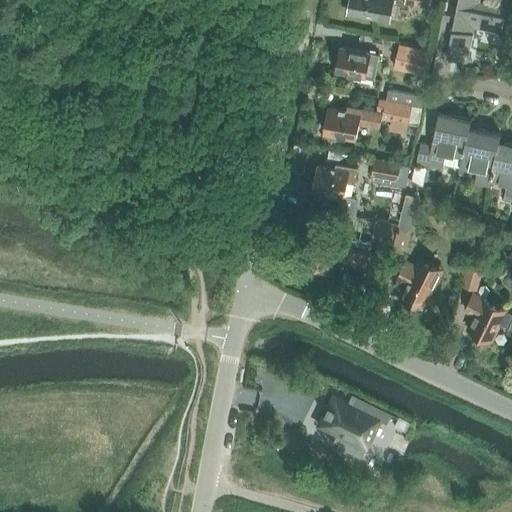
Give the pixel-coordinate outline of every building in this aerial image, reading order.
[(348,10),(348,13),(390,21),(393,2),(404,4),(404,0),(346,0),(345,7),(348,10)] [(473,0),(458,0),(455,17),(444,14),(438,44),(449,46),(447,57),(468,62),(475,27),(501,33),(507,8),(481,2),(473,0)] [(400,44),(395,68),(428,76),(434,52),(400,44)] [(337,72),(375,79),(381,55),(341,47),(339,58),(336,59),(335,66),(337,68),(337,69),(337,72)] [(390,89),(387,100),(413,106),(423,107),(425,96),(390,89)] [(413,106),(387,100),(379,99),(377,112),(347,106),(346,110),(330,107),(328,117),(327,116),(324,118),(322,125),(325,128),(326,128),(325,133),(356,139),(359,123),(376,126),(376,124),(381,124),(383,118),(409,123),(413,106)] [(446,154),(462,158),(469,126),(470,126),(472,118),(439,111),(432,145),(421,142),(417,163),(443,170),(446,154)] [(491,181),(500,141),(501,133),(470,126),(469,126),(462,158),(460,165),(478,169),(474,185),(490,188),(491,181)] [(511,143),(500,141),(491,181),(507,184),(504,199),(511,201),(511,143)] [(406,187),(410,166),(375,160),(372,175),(372,180),(385,183),(386,177),(396,179),(395,185),(406,187)] [(336,164),(336,168),(319,164),(317,177),(315,178),(313,186),(315,189),(314,191),(342,196),(339,213),(356,216),(359,199),(345,196),(348,182),(355,184),(358,168),(336,164)] [(406,195),(393,251),(406,254),(420,198),(406,195)] [(330,224),(342,225),(342,214),(331,213),(330,224)] [(378,240),(376,250),(388,253),(394,224),(378,221),(374,240),(378,240)] [(372,248),(361,246),(362,240),(338,236),(337,240),(306,235),(303,250),(307,251),(304,268),(310,269),(308,279),(324,282),(325,271),(332,272),(334,261),(350,263),(350,268),(352,272),(355,276),(360,277),(370,279),(373,256),(370,255),(372,248)] [(458,285),(476,290),(481,272),(484,273),(489,255),(467,249),(458,285)] [(418,255),(413,265),(406,262),(394,286),(403,291),(401,296),(423,307),(443,268),(418,255)] [(511,320),(511,311),(474,292),(465,310),(475,315),(468,329),(491,341),(499,324),(508,329),(511,320)] [(328,426),(365,444),(379,416),(388,420),(392,422),(396,415),(353,394),(349,402),(342,398),(334,394),(321,422),(328,426)] [(404,431),(406,425),(408,421),(398,416),(397,418),(393,425),(404,431)]
